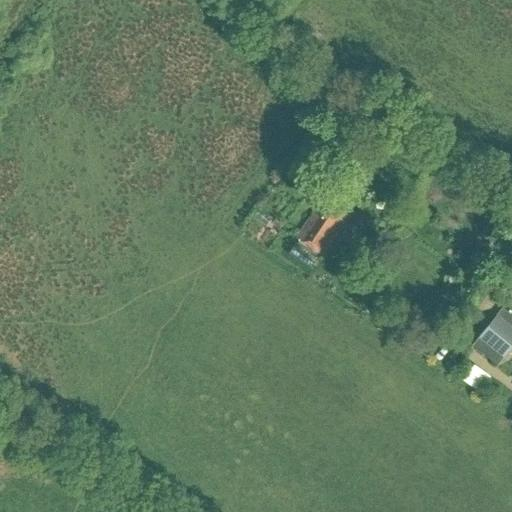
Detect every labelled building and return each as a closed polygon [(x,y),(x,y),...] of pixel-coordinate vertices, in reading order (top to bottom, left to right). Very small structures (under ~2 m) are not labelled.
[(316,174),(326,158),(312,149),(301,165),(316,174)] [(347,204),(333,195),(329,201),(324,197),(296,239),(321,256),(350,212),(344,209),(347,204)] [(317,258),(294,242),(286,254),(309,269),(317,258)] [(505,358),(511,349),(511,316),(503,309),(479,338),(505,358)] [(461,342),(480,365),(489,358),(469,335),(461,342)] [(475,373),(482,366),(456,343),(450,350),(475,373)] [(429,390),(448,404),(459,390),(440,376),(429,390)]
